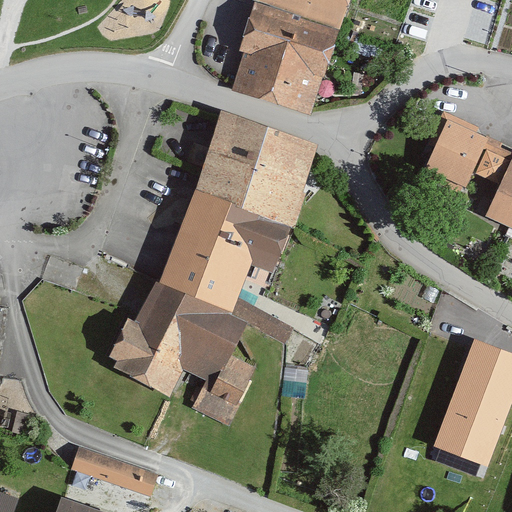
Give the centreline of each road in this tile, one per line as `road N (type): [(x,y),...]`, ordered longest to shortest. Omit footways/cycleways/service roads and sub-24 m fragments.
road 1 (residential): [(150,73),(115,192),(81,245),(17,250),(10,273),(23,351),(46,416),(273,511)]
road 2 (residential): [(511,313),(431,266),(386,226),(338,139)]
road 3 (residential): [(511,68),(426,73),(338,139)]
road 4 (residential): [(338,139),(167,78)]
road 5 (residential): [(150,73),(68,68),(0,85)]
